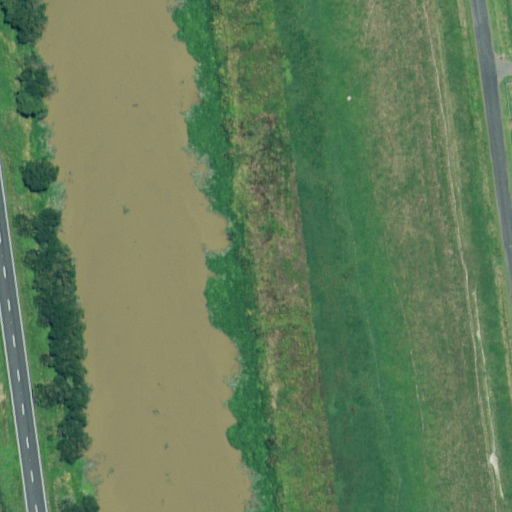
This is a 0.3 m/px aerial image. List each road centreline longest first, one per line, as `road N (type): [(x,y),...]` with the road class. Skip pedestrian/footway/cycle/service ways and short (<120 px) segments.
road 1 (residential): [(480,0),(511,229)]
road 2 (unclassified): [(0,390),(15,511)]
